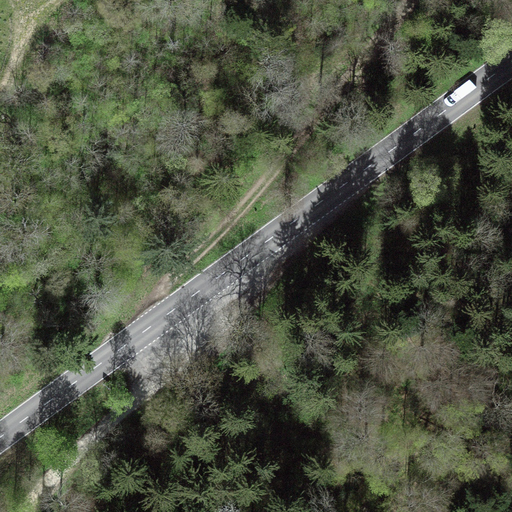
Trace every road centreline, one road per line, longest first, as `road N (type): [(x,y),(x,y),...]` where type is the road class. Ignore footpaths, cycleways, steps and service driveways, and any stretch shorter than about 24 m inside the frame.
road 1 (track): [(30,511),(147,376),(156,290),(235,216),(408,0)]
road 2 (tertiary): [(511,56),(0,436)]
